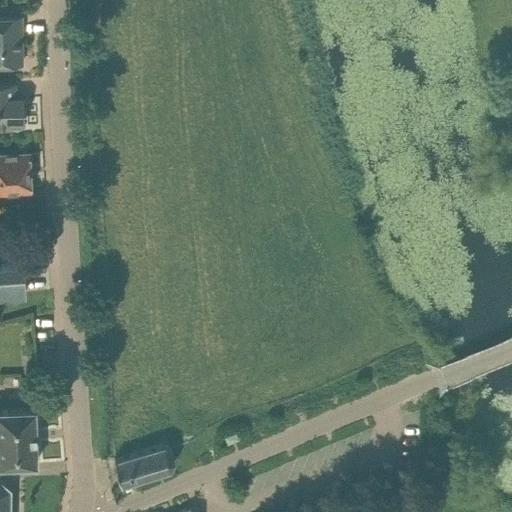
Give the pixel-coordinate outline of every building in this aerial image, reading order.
[(0,63),(22,63),(22,29),(19,29),(18,15),(0,15),(0,63)] [(0,127),(10,127),(10,124),(23,123),(23,95),(16,95),(16,83),(0,82),(0,127)] [(0,189),(31,188),(29,151),(0,152),(0,189)] [(0,295),(25,293),(24,262),(0,263),(0,295)] [(0,462),(37,461),(35,407),(0,408),(0,462)] [(225,435),(227,440),(239,436),(236,431),(225,435)] [(115,457),(122,484),(171,471),(175,462),(172,449),(164,444),(115,457)] [(0,477),(0,511),(9,511),(10,486),(0,478),(0,477)]
